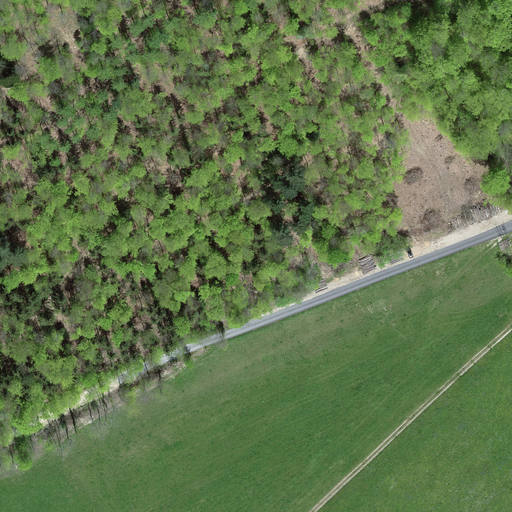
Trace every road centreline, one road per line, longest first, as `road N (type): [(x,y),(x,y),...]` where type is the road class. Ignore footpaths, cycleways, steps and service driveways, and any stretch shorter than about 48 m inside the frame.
road 1 (unclassified): [(0,442),(202,341),(511,226)]
road 2 (track): [(404,0),(245,74),(203,108),(0,360)]
road 3 (track): [(315,511),(511,326)]
